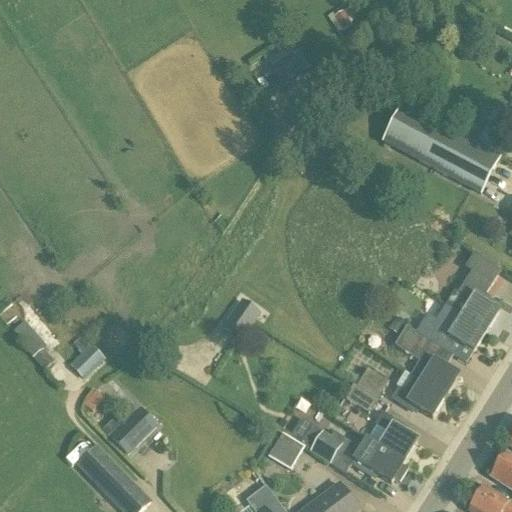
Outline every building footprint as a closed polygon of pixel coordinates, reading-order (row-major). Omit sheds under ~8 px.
[(353,28),(343,13),(338,17),(335,14),(328,18),(339,36),(353,28)] [(281,90),(309,72),(298,55),(270,72),(281,90)] [(482,198),(502,161),(478,148),(455,138),(401,109),(382,145),(482,198)] [(460,135),(477,143),(485,128),(469,120),(460,135)] [(324,161),(332,150),(321,142),(313,154),(324,161)] [(302,177),(312,160),(298,151),(287,168),(302,177)] [(466,268),(494,286),(503,272),(474,255),(466,268)] [(483,303),(494,286),(466,268),(464,270),(471,275),(458,295),(454,293),(445,308),(487,334),(500,314),(483,303)] [(511,276),(509,274),(498,289),(511,300),(511,276)] [(241,306),(223,332),(239,343),(257,317),(241,306)] [(474,356),(487,334),(445,308),(436,322),(428,317),(416,336),(407,330),(406,331),(453,360),(461,348),(474,356)] [(446,372),(453,360),(406,331),(395,349),(419,364),(411,378),(405,374),(404,375),(445,400),(458,379),(446,372)] [(44,374),(55,366),(43,352),(29,335),(19,344),(40,370),(44,374)] [(80,387),(102,367),(87,352),(66,373),(80,387)] [(357,389),(377,402),(389,385),(369,372),(357,389)] [(433,421),(445,400),(404,375),(395,389),(399,391),(391,403),(416,418),(419,412),(433,421)] [(377,402),(357,389),(357,390),(354,388),(345,401),(368,416),(377,402)] [(104,393),(94,403),(104,414),(114,404),(104,393)] [(117,419),(104,432),(112,441),(128,457),(157,429),(141,413),(139,415),(126,428),(117,419)] [(380,450),(405,465),(418,445),(405,436),(408,431),(383,415),(376,428),(389,436),(380,450)] [(311,455),(323,435),(312,428),(300,447),(299,448),(305,451),(311,455)] [(380,450),(367,441),(360,451),(334,434),(331,440),(323,435),(311,455),(345,477),(351,468),(376,484),(379,478),(392,486),(395,480),(401,484),(408,472),(403,469),(405,465),(380,450)] [(299,448),(300,447),(283,436),(269,459),(291,473),(305,451),(299,448)] [(121,511),(144,511),(151,505),(97,450),(78,468),(121,511)] [(511,460),(505,456),(492,478),(511,490),(511,460)] [(358,511),(340,487),(305,511),(358,511)] [(511,511),(511,506),(485,490),(471,511),(511,511)] [(276,511),(262,493),(247,504),(252,511),(276,511)]
